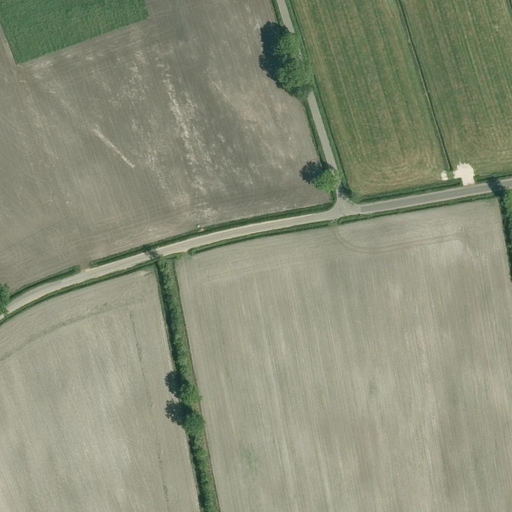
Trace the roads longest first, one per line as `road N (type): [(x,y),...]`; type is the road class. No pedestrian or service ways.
road 1 (unclassified): [(0,315),(52,287),(196,242),(346,212)]
road 2 (unclassified): [(346,212),(279,0)]
road 3 (unclassified): [(346,212),(511,184)]
